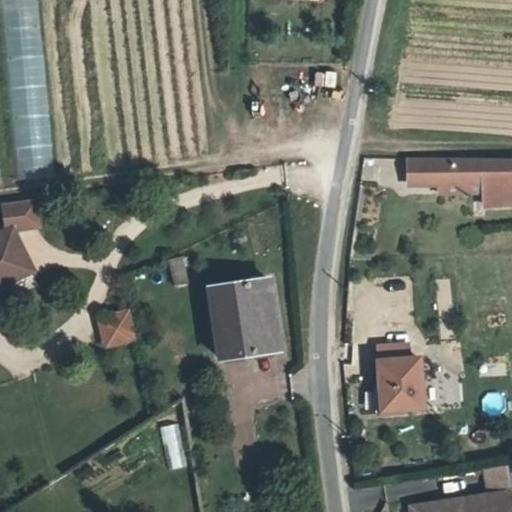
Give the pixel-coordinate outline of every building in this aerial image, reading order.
[(16,178),(51,177),(51,148),(15,149),(16,178)] [(511,158),(419,159),(420,181),(474,181),(474,174),(511,173),(511,158)] [(47,268),(28,224),(0,235),(0,287),(0,288),(5,299),(24,290),(19,279),(47,268)] [(183,255),(168,259),(173,283),(188,280),(183,255)] [(266,277),(216,286),(226,355),(280,346),(275,313),(270,314),(266,277)] [(141,337),(134,309),(106,316),(113,344),(141,337)] [(428,352),(389,354),(392,402),(431,399),(428,352)] [(445,406),(459,406),(458,378),(444,378),(445,406)] [(349,392),(350,406),(370,404),(369,390),(349,392)] [(161,425),(169,470),(187,466),(179,422),(161,425)] [(511,511),(511,486),(417,502),(418,511),(511,511)]
